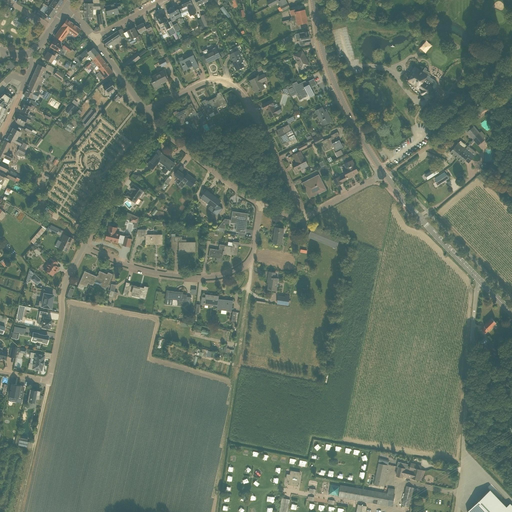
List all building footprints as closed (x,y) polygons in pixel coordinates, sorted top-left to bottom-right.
[(57,11),(60,6),(56,3),(56,2),(52,0),(45,0),(45,1),(48,3),(49,1),(51,2),(49,6),(57,11)] [(196,14),(190,0),(182,0),(181,1),(182,5),(178,7),(181,13),(188,10),(190,16),(196,14)] [(96,9),(101,9),(100,3),(95,3),(95,2),(93,2),(93,3),(85,3),(85,17),(93,17),(93,14),(96,14),(96,9)] [(57,11),(49,6),(49,5),(48,6),(44,3),(42,5),(46,8),(46,7),(47,8),(44,13),(52,18),(57,11)] [(105,7),(108,15),(119,12),(118,9),(122,8),(120,3),(116,5),(116,4),(105,7)] [(287,3),(280,7),(282,11),(290,8),(287,3)] [(178,8),(175,9),(174,6),(170,8),(170,9),(167,10),(170,17),(172,20),(175,18),(176,21),(182,18),(178,8)] [(227,19),(228,18),(231,16),(223,6),(220,9),(227,19)] [(300,24),(308,22),(305,10),(296,12),(296,9),(290,11),(292,18),(290,18),(290,20),(283,21),(284,26),(290,24),(291,30),(301,28),(300,24)] [(44,20),(46,16),(38,11),(36,15),(44,20)] [(166,18),(165,15),(164,16),(163,14),(161,16),(161,14),(156,16),(156,17),(156,18),(156,19),(157,19),(158,19),(160,24),(159,24),(162,29),(164,28),(169,37),(177,33),(173,26),(171,27),(166,18)] [(200,16),(201,18),(204,25),(209,22),(205,14),(200,16)] [(204,25),(201,18),(197,20),(200,26),(199,27),(201,31),(206,29),(204,25)] [(67,20),(66,20),(54,36),(61,41),(68,32),(75,37),(81,30),(68,20),(67,20)] [(153,29),(150,24),(145,27),(144,23),(136,27),(140,33),(144,31),(145,33),(153,29)] [(134,28),(127,31),(130,36),(127,38),(128,40),(131,44),(138,40),(138,41),(142,39),(140,35),(138,35),(134,28)] [(109,49),(122,41),(124,39),(126,38),(127,38),(124,33),(121,29),(103,41),(107,47),(107,46),(109,49)] [(296,40),(299,39),(300,45),(305,44),(305,43),(311,42),(311,41),(310,42),(310,38),(310,35),(309,35),(308,32),(295,34),(296,40)] [(289,37),(288,37),(284,40),(287,45),(292,43),(291,41),(289,38),(289,37)] [(56,50),(55,52),(60,55),(63,50),(59,48),(61,45),(56,42),(57,41),(54,40),(50,46),(56,50)] [(420,48),(425,53),(432,45),(427,40),(420,48)] [(89,55),(93,59),(99,54),(94,48),(87,53),(85,51),(80,55),(83,57),(81,59),(83,61),(89,55)] [(204,55),(208,63),(217,58),(220,56),(220,57),(220,56),(216,48),(204,55)] [(236,70),(239,69),(239,70),(238,72),(239,74),(241,74),(243,72),(241,69),(245,67),(243,63),(244,63),(243,62),(244,61),(239,50),(231,55),(235,62),(233,63),(236,70)] [(44,58),(54,65),(56,61),(60,55),(55,52),(53,51),(52,54),(48,52),(44,58)] [(302,51),(294,55),(301,69),(305,67),(306,69),(307,68),(306,67),(309,65),(302,51)] [(133,64),(140,58),(137,53),(129,60),(133,64)] [(99,54),(93,59),(86,65),(89,69),(95,63),(99,69),(97,70),(103,80),(113,72),(99,54)] [(193,55),(180,62),(184,71),(193,66),(195,69),(199,67),(193,55)] [(10,61),(6,64),(10,69),(14,65),(10,61)] [(30,82),(42,86),(45,79),(42,77),(46,68),(38,65),(30,82)] [(435,80),(434,80),(427,75),(417,68),(413,74),(409,81),(418,87),(417,89),(421,92),(421,93),(421,94),(422,94),(423,94),(427,101),(436,97),(432,90),(434,89),(435,88),(436,88),(436,87),(436,86),(437,85),(437,84),(436,83),(436,82),(435,81),(435,80)] [(54,75),(61,81),(64,76),(57,71),(54,75)] [(161,83),(168,80),(164,72),(163,71),(152,76),(155,81),(152,83),(155,90),(163,86),(161,83)] [(259,92),(261,91),(260,91),(265,88),(262,83),(267,80),(264,74),(259,77),(258,76),(250,81),(252,85),(253,84),(257,92),(259,91),(259,92)] [(112,82),(110,79),(102,84),(104,87),(103,87),(108,94),(112,91),(111,90),(115,88),(111,82),(112,82)] [(302,98),(304,98),(307,97),(306,95),(308,94),(309,98),(315,95),(311,88),(317,84),(314,79),(306,82),(305,81),(294,87),(298,95),(299,95),(301,95),(302,98)] [(30,82),(24,95),(32,98),(35,99),(38,93),(42,86),(30,82)] [(8,107),(12,98),(10,97),(5,94),(6,93),(4,92),(0,95),(0,122),(0,123),(2,118),(4,114),(7,109),(6,109),(7,107),(8,107)] [(218,96),(213,99),(217,108),(221,106),(222,108),(228,105),(221,92),(217,94),(218,96)] [(219,112),(217,108),(213,99),(207,102),(206,99),(202,101),(209,115),(214,112),(215,114),(219,112)] [(281,112),(279,107),(275,109),(273,106),(274,105),(271,100),(262,105),(265,110),(266,109),(270,118),(274,116),(275,116),(274,114),(277,113),(277,114),(281,112)] [(189,107),(183,110),(188,119),(192,117),(193,119),(198,117),(201,123),(206,120),(201,111),(197,113),(191,103),(188,105),(189,107)] [(21,110),(29,114),(30,111),(31,111),(34,106),(29,104),(28,106),(24,104),(21,110)] [(69,114),(75,107),(72,104),(66,112),(69,114)] [(315,111),(323,126),(332,121),(327,111),(325,113),(322,107),(315,111)] [(173,113),(180,126),(185,124),(184,122),(188,119),(183,110),(178,113),(177,111),(173,113)] [(87,125),(94,117),(90,114),(83,122),(87,125)] [(31,118),(27,116),(24,115),(23,117),(19,115),(16,122),(23,125),(26,120),(29,122),(31,118)] [(280,136),(278,137),(282,144),(284,144),(286,148),(298,142),(296,137),(290,140),(287,133),(292,130),(289,124),(277,131),(280,136)] [(209,126),(211,130),(214,136),(217,134),(213,125),(209,126)] [(26,126),(24,130),(30,133),(31,133),(35,135),(36,132),(32,130),(26,126)] [(468,132),(473,139),(479,134),(474,127),(468,132)] [(14,143),(13,144),(19,148),(20,147),(22,142),(16,139),(20,132),(13,128),(7,138),(14,143)] [(332,137),(328,139),(322,142),(323,145),(325,150),(325,149),(326,150),(327,150),(330,149),(331,147),(333,146),(336,152),(335,153),(337,157),(343,154),(340,148),(341,148),(342,149),(345,147),(345,146),(344,144),(342,143),(341,144),(339,140),(338,141),(336,137),(339,135),(338,132),(331,136),(332,137)] [(479,145),(484,140),(479,134),(473,139),(479,145)] [(6,153),(10,144),(4,141),(0,148),(0,156),(3,158),(4,157),(10,161),(10,160),(12,160),(13,158),(12,157),(12,156),(6,153)] [(450,153),(458,159),(466,149),(459,143),(450,153)] [(20,147),(19,148),(17,152),(26,156),(29,151),(26,150),(21,147),(20,147)] [(474,155),(466,149),(458,159),(463,163),(465,160),(469,162),(474,155)] [(167,166),(166,168),(163,172),(165,174),(168,170),(170,171),(175,164),(171,161),(163,156),(161,154),(162,153),(159,150),(148,165),(153,169),(159,161),(167,166)] [(296,172),(308,166),(304,158),(304,159),(300,151),(293,155),(297,162),(292,164),(295,169),(294,169),(296,172)] [(334,180),(337,186),(342,183),(342,182),(351,177),(351,176),(358,172),(354,165),(352,160),(345,164),(347,169),(343,170),(345,175),(340,178),(339,177),(334,180)] [(9,167),(3,164),(1,163),(0,165),(0,168),(6,172),(9,167)] [(321,174),(329,170),(326,165),(318,169),(321,174)] [(191,187),(196,180),(189,175),(187,173),(185,176),(181,172),(184,168),(181,166),(175,175),(191,187)] [(441,172),(439,169),(438,167),(429,173),(432,177),(441,172)] [(21,180),(16,178),(17,176),(16,176),(9,173),(8,173),(6,177),(15,181),(19,183),(21,180)] [(436,181),(438,184),(447,178),(445,175),(444,176),(443,173),(433,179),(435,182),(436,181)] [(307,181),(302,183),(306,191),(308,190),(312,197),(319,193),(326,189),(326,190),(319,175),(315,177),(315,178),(307,182),(307,181)] [(143,191),(136,186),(133,184),(130,188),(134,190),(131,194),(128,192),(125,196),(129,198),(128,198),(135,203),(143,191)] [(201,198),(211,206),(215,209),(218,205),(220,202),(213,197),(214,196),(207,190),(201,198)] [(233,212),(231,221),(242,223),(241,228),(239,227),(239,232),(236,231),(245,233),(248,214),(243,213),(243,215),(238,214),(238,212),(233,212)] [(226,224),(227,224),(228,224),(229,223),(230,220),(225,219),(216,231),(222,232),(222,229),(225,229),(226,224)] [(57,234),(59,229),(51,225),(49,230),(57,234)] [(117,228),(114,227),(109,226),(108,231),(108,232),(107,232),(106,234),(107,235),(106,239),(114,241),(113,242),(118,243),(124,244),(123,245),(130,247),(132,239),(125,237),(126,236),(120,235),(120,233),(116,232),(117,228)] [(341,237),(317,228),(313,226),(308,237),(313,239),(336,249),(341,237)] [(275,228),(273,243),(282,245),(283,237),(282,237),(283,229),(284,229),(279,228),(279,229),(275,229),(276,228),(275,228)] [(162,245),(162,240),(162,235),(147,235),(147,230),(141,230),(141,236),(146,236),(146,245),(146,243),(158,243),(158,245),(162,245)] [(55,246),(57,247),(67,252),(72,242),(71,242),(73,239),(64,235),(61,241),(58,240),(55,246)] [(174,242),(179,242),(179,252),(179,251),(191,251),(191,252),(194,252),(196,252),(196,242),(187,242),(187,240),(182,240),(182,237),(174,237),(174,242)] [(232,246),(224,245),(223,252),(224,252),(232,254),(232,255),(237,256),(238,247),(237,247),(238,243),(239,243),(239,242),(233,241),(232,246)] [(219,250),(210,248),(209,257),(214,258),(214,256),(217,257),(218,258),(217,261),(222,261),(222,262),(223,255),(224,252),(223,252),(224,245),(220,244),(219,250)] [(285,265),(287,252),(277,251),(276,251),(276,254),(272,253),(272,254),(270,262),(277,263),(285,265)] [(43,270),(52,276),(56,270),(57,270),(59,268),(56,266),(58,263),(51,258),(43,270)] [(29,269),(28,275),(31,278),(31,279),(37,284),(40,281),(39,280),(40,279),(40,280),(41,279),(29,269)] [(95,282),(96,280),(97,277),(85,271),(78,287),(83,290),(85,286),(87,287),(88,283),(93,285),(95,282)] [(102,283),(102,284),(101,286),(106,289),(113,274),(108,272),(107,274),(100,271),(97,277),(96,280),(102,283)] [(276,273),(269,272),(268,281),(269,281),(268,289),(276,291),(278,279),(275,278),(276,273)] [(145,299),(149,287),(144,286),(144,288),(139,287),(138,286),(138,287),(134,286),(132,294),(142,296),(141,298),(145,299)] [(43,300),(41,306),(51,308),(53,296),(48,294),(48,293),(44,289),(41,300),(43,300)] [(182,304),(186,304),(187,297),(187,295),(183,294),(183,292),(167,290),(166,299),(182,301),(182,304)] [(202,297),(201,302),(214,304),(213,306),(218,307),(219,299),(219,296),(213,295),(213,296),(210,296),(210,295),(206,294),(205,297),(202,297)] [(285,301),(278,300),(277,303),(288,305),(290,296),(285,296),(285,301)] [(232,309),(232,308),(233,301),(226,300),(226,301),(223,300),(223,299),(219,299),(218,307),(217,310),(227,311),(227,308),(232,309)] [(19,305),(17,316),(23,317),(24,309),(27,310),(28,307),(25,307),(19,305)] [(40,311),(38,317),(43,318),(42,321),(41,321),(40,327),(41,327),(41,329),(46,330),(46,328),(50,329),(50,325),(51,325),(51,323),(52,319),(47,318),(48,312),(40,311)] [(492,318),(484,326),(485,327),(482,330),(485,333),(489,330),(492,326),(496,323),(492,318)] [(26,329),(14,326),(13,333),(19,334),(19,333),(25,334),(26,329)] [(33,333),(32,340),(47,343),(48,339),(47,339),(48,336),(41,335),(42,334),(38,333),(38,334),(33,333)] [(487,344),(497,355),(501,351),(490,341),(487,344)] [(223,353),(233,353),(234,349),(227,349),(227,344),(223,343),(223,353)] [(485,346),(479,352),(488,361),(493,355),(485,346)] [(43,361),(44,359),(45,355),(31,353),(30,357),(34,358),(33,364),(29,363),(28,369),(35,370),(35,369),(42,371),(43,365),(44,361),(43,361)] [(18,396),(20,386),(15,385),(14,384),(14,385),(11,384),(10,389),(11,389),(11,391),(10,391),(9,397),(17,398),(16,403),(21,404),(23,397),(18,396)] [(33,399),(42,400),(43,396),(39,395),(40,391),(35,390),(35,391),(33,390),(29,389),(29,392),(30,392),(30,393),(29,393),(27,403),(32,404),(33,399)] [(408,464),(398,461),(397,467),(399,467),(396,476),(402,477),(403,476),(418,480),(421,470),(420,470),(421,466),(411,463),(410,467),(407,466),(408,464)] [(374,484),(378,485),(383,486),(383,484),(384,485),(388,465),(378,463),(374,484)] [(248,472),(251,469),(246,464),(243,467),(248,472)] [(256,472),(259,475),(264,470),(261,467),(256,472)] [(289,480),(288,484),(298,486),(300,472),(291,470),(290,474),(287,473),(286,479),(289,480)] [(395,494),(394,494),(395,489),(388,488),(388,493),(340,485),(338,497),(373,503),(377,503),(377,504),(393,506),(395,494)] [(413,488),(407,486),(402,505),(409,506),(413,488)] [(506,507),(490,490),(467,511),(511,511),(511,505),(510,503),(506,507)] [(282,498),(278,511),(287,511),(290,500),(282,498)]
